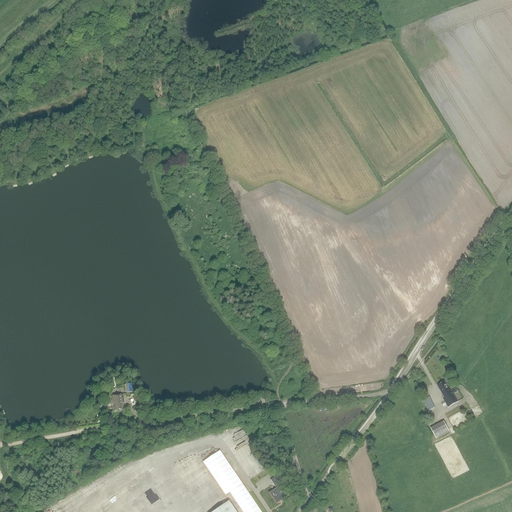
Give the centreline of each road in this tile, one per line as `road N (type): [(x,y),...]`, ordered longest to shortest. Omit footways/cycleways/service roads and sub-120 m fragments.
road 1 (track): [(280,403),(0,445)]
road 2 (track): [(395,386),(511,212)]
road 3 (track): [(395,386),(421,362),(507,239)]
